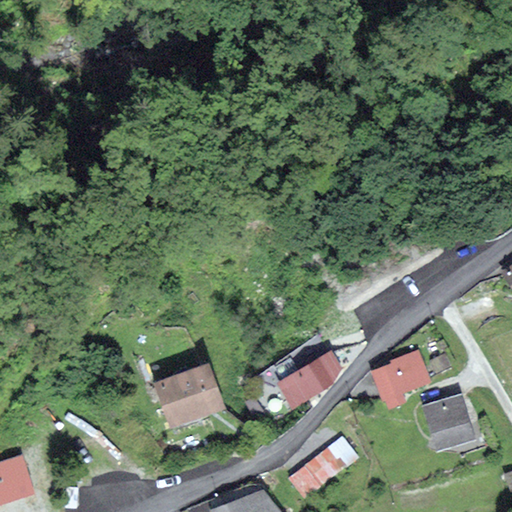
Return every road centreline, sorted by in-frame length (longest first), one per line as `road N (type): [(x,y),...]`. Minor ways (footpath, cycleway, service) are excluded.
road 1 (unclassified): [(140,511),(287,442),(384,340),(438,297)]
road 2 (residential): [(511,413),(438,297)]
